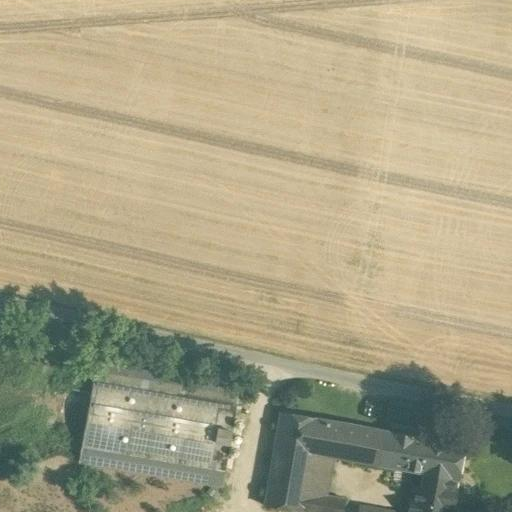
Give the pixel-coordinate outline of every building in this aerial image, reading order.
[(239,389),(95,364),(79,461),(222,486),(239,389)] [(335,457),(366,462),(372,428),(280,411),(263,505),(301,511),(304,492),(306,481),(312,482),(317,454),(335,457)] [(411,435),(372,428),(366,462),(404,470),(411,435)] [(463,445),(411,435),(404,470),(422,473),(457,479),(463,445)] [(304,492),(329,496),(335,457),(317,454),(312,482),(306,481),(304,492)] [(451,511),(457,479),(422,473),(420,486),(411,484),(406,511),(395,511),(359,505),(357,511),(451,511)] [(304,492),(301,511),(304,511),(342,511),(345,499),(329,496),(304,492)]
